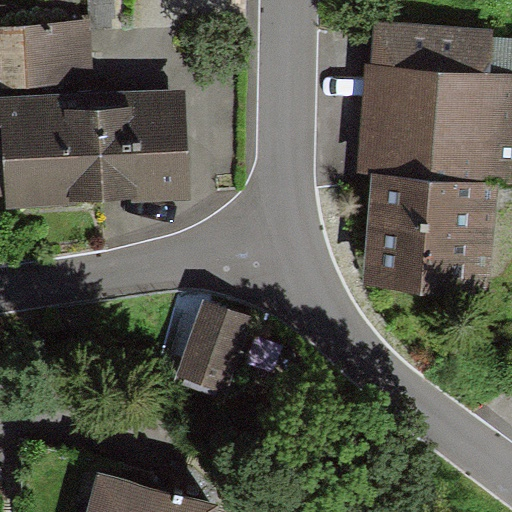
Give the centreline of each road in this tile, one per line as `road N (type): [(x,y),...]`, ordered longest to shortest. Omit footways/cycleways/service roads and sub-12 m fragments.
road 1 (residential): [(511,471),(357,348),(294,241)]
road 2 (residential): [(294,241),(0,294)]
road 3 (residential): [(294,241),(291,0)]
